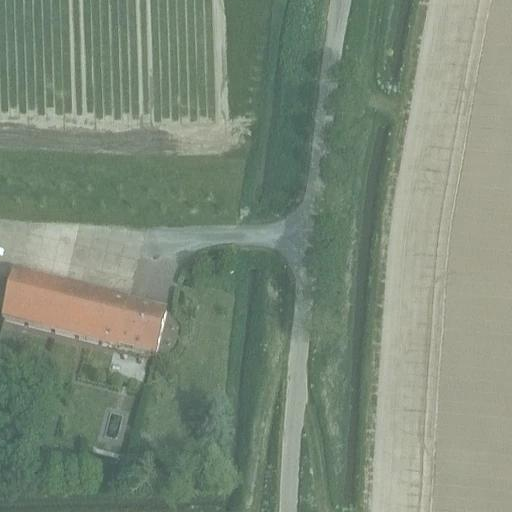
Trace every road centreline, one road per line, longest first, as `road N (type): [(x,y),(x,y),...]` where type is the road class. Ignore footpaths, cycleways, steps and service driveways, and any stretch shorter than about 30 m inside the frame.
road 1 (unclassified): [(289,511),(311,193),(342,0)]
road 2 (unknown): [(307,236),(194,238),(93,268)]
